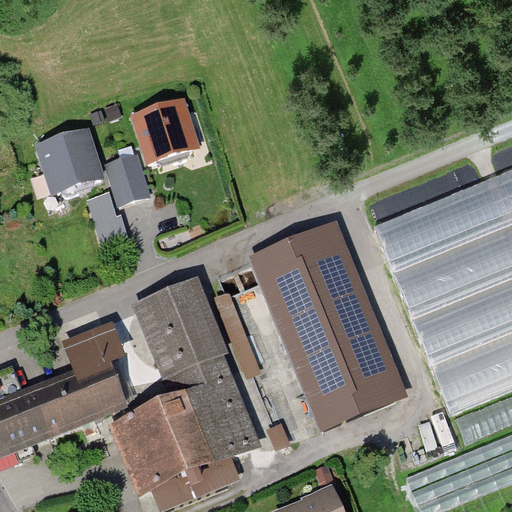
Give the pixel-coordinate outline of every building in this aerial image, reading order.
[(185,102),(133,119),(148,165),(199,149),(185,102)] [(90,131),(38,147),(53,198),(106,181),(115,208),(147,198),(134,157),(102,167),(90,131)] [(511,173),(382,225),(456,414),(511,392),(511,173)] [(343,228),(259,262),(329,439),(414,405),(343,228)] [(198,285),(140,307),(178,406),(117,429),(148,511),(165,511),(242,483),(235,465),(263,454),(198,285)] [(81,374),(0,405),(0,451),(4,462),(136,412),(121,372),(134,367),(120,330),(71,348),(81,374)] [(348,511),(341,493),(292,511),(348,511)]
